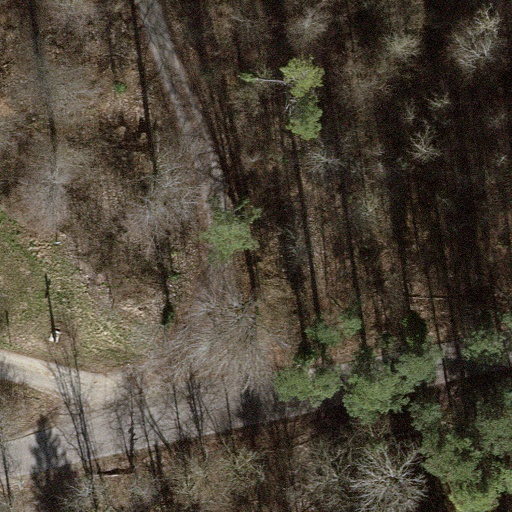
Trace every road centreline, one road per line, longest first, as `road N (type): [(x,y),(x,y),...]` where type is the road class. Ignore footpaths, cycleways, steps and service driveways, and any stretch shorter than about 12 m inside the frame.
road 1 (track): [(151,0),(231,211),(198,410)]
road 2 (unclassified): [(413,370),(198,410),(0,460)]
road 3 (track): [(0,366),(57,380),(114,429),(54,511)]
